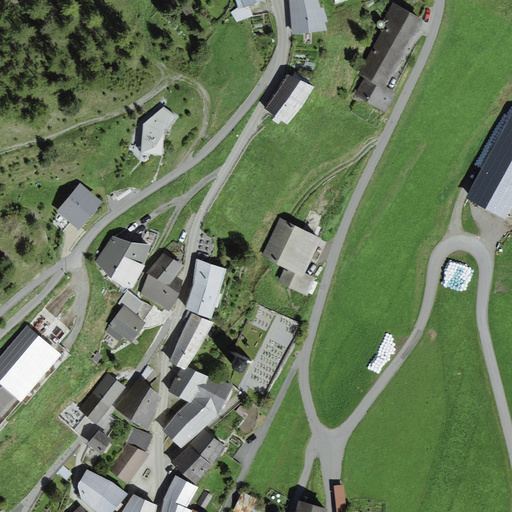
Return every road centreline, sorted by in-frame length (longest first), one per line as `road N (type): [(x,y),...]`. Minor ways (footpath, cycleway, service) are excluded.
road 1 (residential): [(511,452),(484,341),(483,257),(465,242),(439,254),(415,337),(350,425),(321,449)]
road 2 (residential): [(304,351),(333,252),(433,31),(439,0)]
road 3 (track): [(176,173),(207,106),(200,88),(180,76),(116,111),(0,151)]
road 4 (unclassified): [(177,314),(193,270),(197,219),(282,71),(282,51)]
road 5 (residential): [(282,51),(212,145),(79,246)]
road 6 (residential): [(24,511),(177,314)]
road 7 (unclassified): [(159,511),(157,455),(177,314)]
road 8 (residential): [(304,351),(223,511)]
